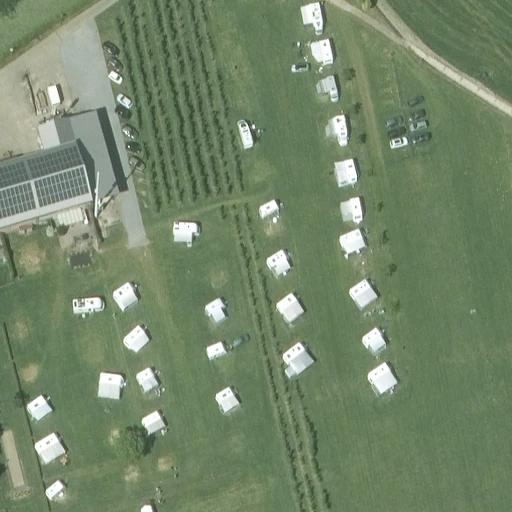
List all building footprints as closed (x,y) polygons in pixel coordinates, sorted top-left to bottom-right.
[(37,135),(45,162),(74,154),(67,127),(37,135)] [(329,150),(342,164),(357,150),(344,136),(329,150)] [(0,236),(90,210),(74,154),(45,162),(16,170),(0,174),(0,236)] [(0,174),(16,170),(13,160),(0,163),(0,174)] [(350,193),(366,184),(358,169),(342,178),(350,193)] [(423,207),(437,196),(425,181),(412,192),(423,207)] [(346,225),(362,238),(375,222),(360,209),(346,225)] [(198,241),(216,231),(207,214),(189,224),(198,241)] [(165,256),(182,247),(175,233),(158,242),(165,256)] [(277,270),(293,261),(283,245),(268,254),(277,270)] [(366,260),(350,270),(361,287),(377,276),(366,260)] [(125,298),(141,291),(133,274),(117,282),(125,298)] [(82,314),(86,298),(68,293),(64,310),(82,314)] [(278,309),(290,324),(302,315),(290,300),(278,309)] [(13,322),(22,338),(39,329),(30,313),(13,322)] [(76,346),(94,352),(100,334),(83,328),(76,346)] [(298,334),(280,348),(295,367),(313,354),(298,334)] [(150,370),(136,375),(142,392),(156,386),(150,370)] [(225,395),(240,407),(250,395),(235,383),(225,395)] [(44,465),(64,454),(54,435),(33,445),(44,465)] [(47,486),(50,505),(69,502),(66,483),(47,486)]
